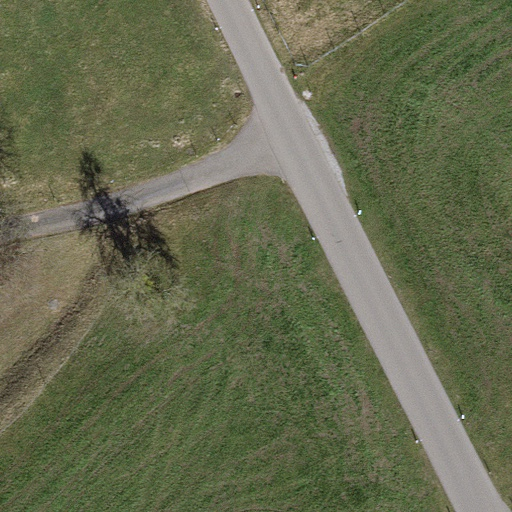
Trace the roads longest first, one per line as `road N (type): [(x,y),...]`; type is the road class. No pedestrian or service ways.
road 1 (unclassified): [(223,0),(483,511)]
road 2 (track): [(0,231),(116,206),(291,138)]
